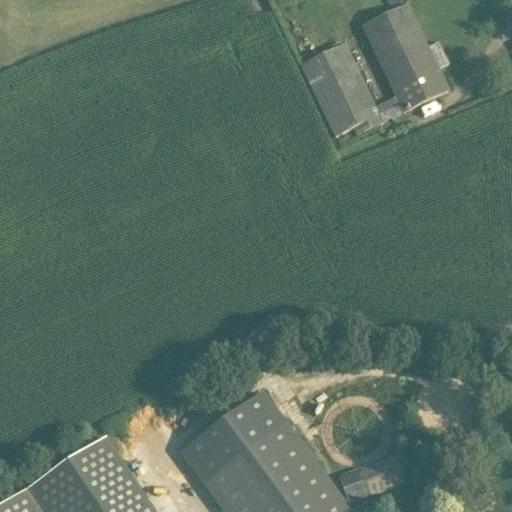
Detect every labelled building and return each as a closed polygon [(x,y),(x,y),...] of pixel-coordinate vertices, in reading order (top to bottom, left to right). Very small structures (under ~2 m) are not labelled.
[(73,12),(74,0),(21,0),(20,5),(73,12)] [(449,94),(438,72),(449,67),(439,46),(428,51),(407,7),(363,29),(397,101),(375,111),(345,46),(301,67),(336,139),(354,131),(357,138),(383,126),(379,119),(401,108),(404,115),(449,94)] [(291,424),(267,392),(189,449),(212,481),(291,424)] [(155,511),(115,451),(108,441),(28,494),(0,511),(155,511)] [(350,505),(369,499),(383,495),(409,487),(401,460),(341,479),(350,505)]
